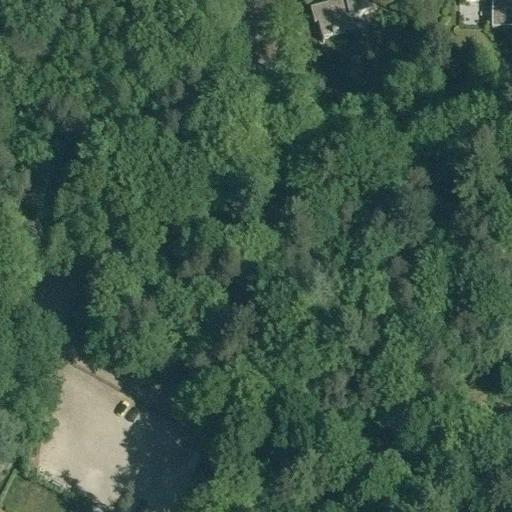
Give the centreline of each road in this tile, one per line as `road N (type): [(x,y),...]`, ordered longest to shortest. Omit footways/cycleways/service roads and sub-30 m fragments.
road 1 (residential): [(39,276),(285,181)]
road 2 (unclassified): [(182,409),(287,235),(285,181)]
road 3 (residential): [(285,181),(511,106)]
road 4 (unclassified): [(39,276),(69,352),(182,409)]
road 5 (unclassified): [(285,181),(237,0)]
